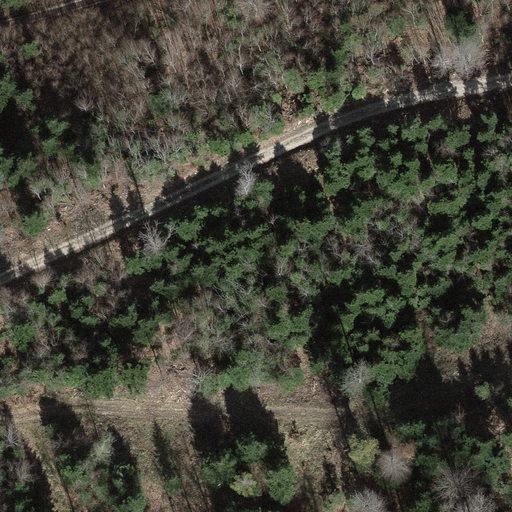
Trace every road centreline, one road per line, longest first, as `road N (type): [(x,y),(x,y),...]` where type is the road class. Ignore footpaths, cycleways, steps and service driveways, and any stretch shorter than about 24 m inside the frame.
road 1 (track): [(0,280),(352,113),(511,75)]
road 2 (track): [(119,0),(0,29)]
